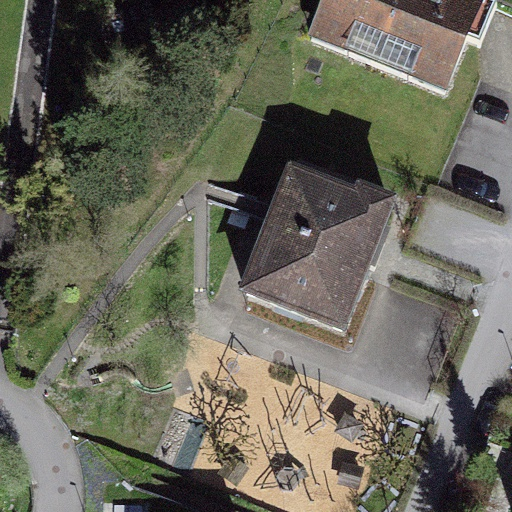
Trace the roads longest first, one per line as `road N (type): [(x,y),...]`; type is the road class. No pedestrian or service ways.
road 1 (residential): [(511,332),(443,511)]
road 2 (residential): [(0,404),(38,424),(52,454),(53,511)]
